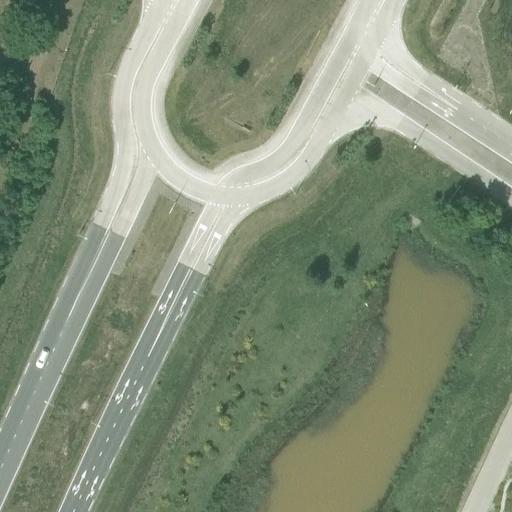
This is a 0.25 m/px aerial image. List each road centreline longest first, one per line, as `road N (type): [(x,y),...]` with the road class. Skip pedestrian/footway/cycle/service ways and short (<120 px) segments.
road 1 (primary): [(163,0),(124,77),(125,162),(94,262)]
road 2 (primary): [(76,511),(184,283)]
road 3 (primary): [(94,262),(0,470)]
road 4 (primary): [(219,196),(289,151),(352,35)]
road 5 (unclassified): [(341,99),(391,119),(511,197)]
road 6 (primary): [(189,0),(141,100),(154,153)]
road 7 (primary): [(239,199),(288,178),(341,99)]
road 8 (primary): [(154,153),(117,234),(94,262)]
